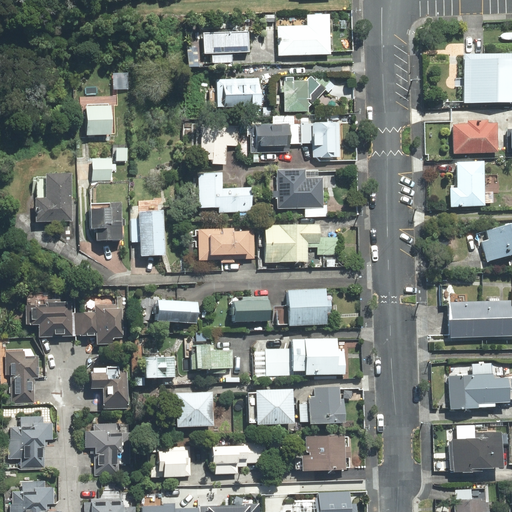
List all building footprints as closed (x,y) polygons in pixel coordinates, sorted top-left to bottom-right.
[(274,31),(273,16),(264,16),(265,31),(274,31)] [(327,55),(326,18),(308,19),(308,30),(276,31),(277,56),(327,55)] [(245,52),(245,34),(202,35),(203,53),(245,52)] [(197,68),(196,48),(186,48),(187,69),(197,68)] [(511,54),(460,54),(460,104),(511,103),(511,54)] [(308,79),(304,84),(283,84),(284,113),(305,112),(305,110),(324,88),(327,91),(331,87),(319,76),(313,83),(308,79)] [(255,80),(215,82),(216,108),(256,107),(255,80)] [(462,126),(450,126),(451,155),(492,154),(492,149),(511,148),(511,108),(509,109),(509,125),(485,126),(485,121),(462,122),(462,126)] [(104,109),(83,110),(84,135),(105,134),(104,109)] [(331,126),(302,127),(302,142),(311,142),(312,159),(332,158),(331,126)] [(299,143),(298,127),(249,128),(250,151),(286,150),(286,144),(299,143)] [(237,131),(200,131),(200,163),(222,163),(222,146),(237,146),(237,131)] [(109,160),(91,161),(92,178),(110,177),(109,160)] [(483,192),(481,162),(452,164),(453,190),(446,190),(447,208),(488,205),(487,192),(483,192)] [(301,173),(276,174),(278,208),(321,206),(320,181),(301,182),(301,173)] [(69,221),(68,175),(43,176),(44,201),(32,201),(33,222),(69,221)] [(217,176),(197,177),(198,208),(216,207),(216,213),(248,212),(247,192),(218,193),(217,176)] [(119,241),(118,205),(88,206),(88,228),(93,228),(94,242),(119,241)] [(160,257),(157,215),(137,216),(140,258),(160,257)] [(511,221),(482,230),(485,239),(475,242),(481,265),(511,256),(511,221)] [(316,227),(263,228),(264,264),(304,262),(303,247),(317,247),(317,255),(335,255),(335,241),(316,241),(316,227)] [(228,231),(198,232),(199,260),(251,258),(250,233),(228,234),(228,231)] [(511,286),(510,286),(510,301),(444,302),(445,339),(511,337),(511,286)] [(321,292),(286,294),(288,326),(323,324),(321,292)] [(265,301),(231,302),(232,322),(266,320),(265,301)] [(193,305),(155,302),(153,322),(192,324),(193,305)] [(69,305),(21,308),(22,327),(35,327),(36,339),(71,338),(69,305)] [(93,314),(74,315),(75,337),(93,336),(93,346),(125,344),(124,305),(93,306),(93,314)] [(194,333),(193,342),(204,343),(204,340),(210,340),(210,333),(194,333)] [(290,352),(265,353),(266,377),(291,376),(291,370),(303,369),(303,375),(341,373),(340,355),(332,356),(332,342),(290,343),(290,352)] [(207,347),(191,348),(193,371),(228,369),(227,353),(208,354),(207,347)] [(19,353),(4,354),(5,375),(9,375),(10,404),(31,403),(29,376),(34,376),(33,359),(19,359),(19,353)] [(169,359),(143,360),(144,379),(170,378),(169,359)] [(123,374),(88,375),(89,389),(103,389),(103,406),(125,405),(123,374)] [(489,374),(444,376),(446,411),(492,409),(492,403),(505,403),(504,377),(489,378),(489,374)] [(336,401),(336,390),(312,392),(313,401),(307,401),(308,425),(342,423),(341,401),(336,401)] [(288,424),(287,392),(255,393),(256,425),(288,424)] [(209,426),(208,395),(173,396),(174,427),(209,426)] [(39,418),(19,419),(20,430),(12,431),(12,443),(8,443),(8,457),(22,457),(22,466),(38,465),(37,439),(46,439),(46,426),(39,426),(39,418)] [(112,427),(92,428),(92,434),(84,435),(85,452),(93,452),(94,475),(115,474),(114,444),(126,443),(126,435),(113,436),(112,427)] [(483,439),(447,440),(448,474),(473,473),(473,470),(498,469),(497,433),(483,434),(483,439)] [(342,470),(341,438),(300,440),(302,472),(342,470)] [(235,448),(209,450),(210,474),(235,472),(234,463),(261,461),(260,445),(235,446),(235,448)] [(187,477),(186,448),(155,450),(156,478),(187,477)] [(41,483),(21,484),(21,494),(12,494),(12,506),(10,507),(9,511),(42,511),(42,504),(51,504),(51,490),(42,490),(41,483)] [(470,491),(451,492),(451,511),(484,511),(484,501),(470,501),(470,491)] [(314,511),(351,511),(351,506),(346,507),(346,496),(314,497),(314,511)] [(118,500),(89,501),(89,505),(84,505),(84,511),(129,511),(130,510),(119,510),(118,500)] [(258,511),(258,502),(199,503),(198,511),(258,511)] [(171,503),(139,503),(139,511),(196,511),(196,505),(171,506),(171,503)]
